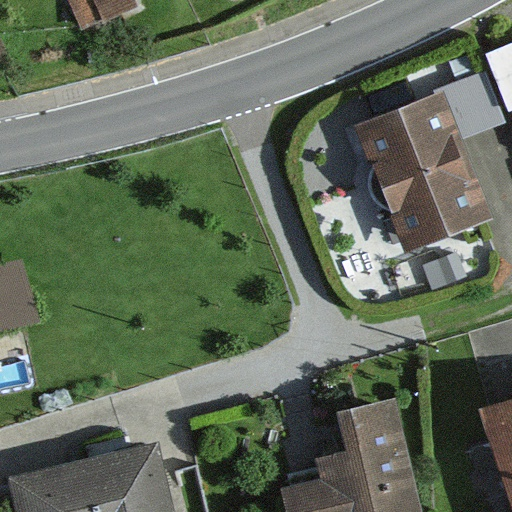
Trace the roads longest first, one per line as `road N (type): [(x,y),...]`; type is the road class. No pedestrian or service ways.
road 1 (residential): [(335,353),(0,446)]
road 2 (residential): [(238,85),(335,353)]
road 3 (secondary): [(238,85),(0,147)]
road 4 (secondary): [(447,0),(238,85)]
road 5 (residential): [(511,306),(335,353)]
